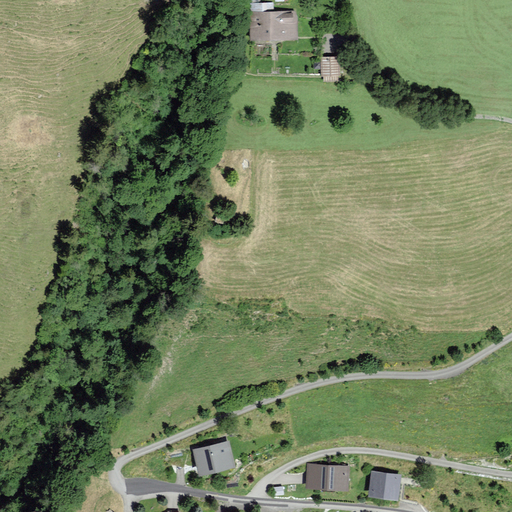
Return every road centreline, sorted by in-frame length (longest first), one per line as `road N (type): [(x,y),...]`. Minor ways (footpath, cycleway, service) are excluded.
road 1 (unclassified): [(393,511),(133,488),(118,482),(117,466),(305,386),(448,372),(511,336)]
road 2 (unclassified): [(511,121),(406,107),(339,48)]
